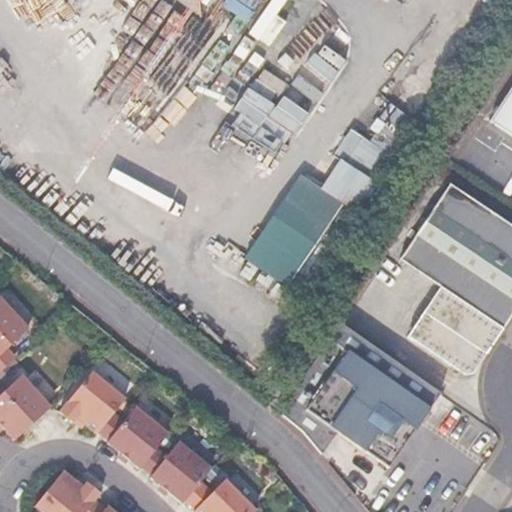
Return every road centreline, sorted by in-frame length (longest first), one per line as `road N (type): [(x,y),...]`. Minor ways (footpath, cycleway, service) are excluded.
road 1 (residential): [(0,221),(275,449),(333,511)]
road 2 (residential): [(16,469),(46,453),(69,454),(147,511)]
